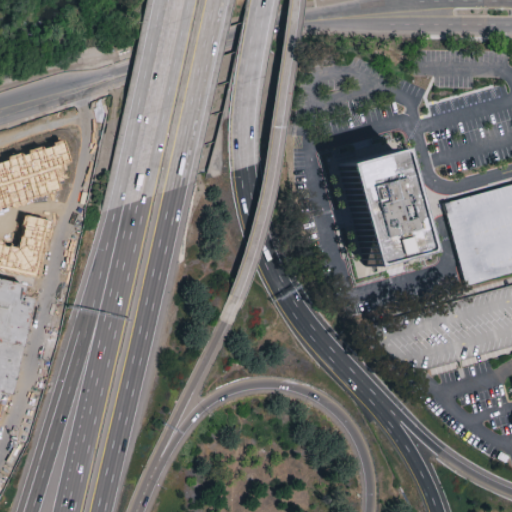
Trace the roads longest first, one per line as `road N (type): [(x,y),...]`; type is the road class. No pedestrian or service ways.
road 1 (motorway): [(149,489),(207,410),(239,392),(287,387),(329,403),(355,435),(371,477),(371,511)]
road 2 (secondary): [(0,116),(319,22)]
road 3 (motorway): [(224,324),(257,220),(294,0)]
road 4 (motorway): [(104,511),(180,192)]
road 5 (motorway): [(140,203),(69,511)]
road 6 (motorway): [(346,366),(271,259),(248,169)]
road 7 (motorway): [(166,0),(115,210)]
road 8 (motorway): [(511,491),(442,452),(346,366)]
road 9 (motorway): [(178,0),(140,203)]
road 10 (motorway): [(180,192),(221,0)]
road 11 (motorway): [(149,489),(224,324)]
road 12 (motorway): [(439,511),(407,444),(346,366)]
road 13 (motorway): [(248,169),(250,86),(265,0)]
road 14 (motorway): [(82,328),(40,475)]
road 15 (motorway): [(115,210),(82,328)]
road 16 (secondary): [(390,27),(511,28)]
